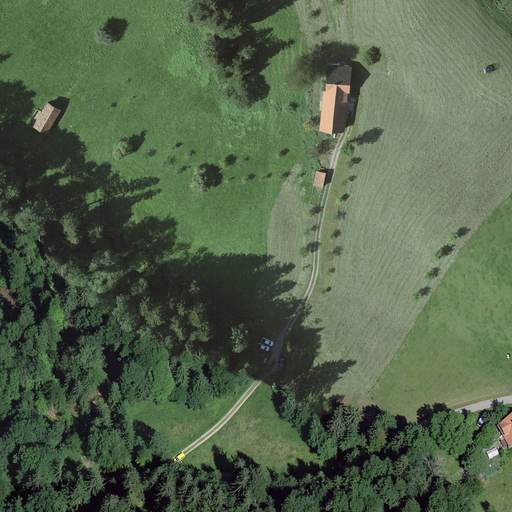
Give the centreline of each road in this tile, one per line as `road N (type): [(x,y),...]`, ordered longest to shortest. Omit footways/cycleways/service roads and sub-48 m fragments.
road 1 (track): [(511,401),(408,431),(361,482),(344,485),(170,472),(113,480),(0,452)]
road 2 (track): [(336,145),(312,289),(274,363),(171,463),(113,480)]
